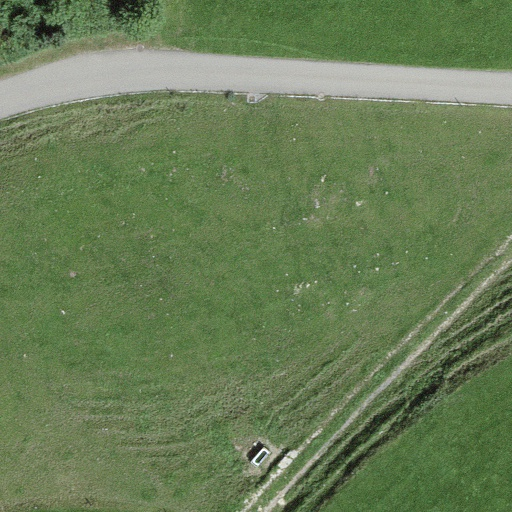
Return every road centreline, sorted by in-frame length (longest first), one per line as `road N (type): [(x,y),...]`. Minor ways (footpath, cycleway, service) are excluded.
road 1 (unclassified): [(0,103),(107,75),(186,72),(511,90)]
road 2 (track): [(511,251),(262,511)]
